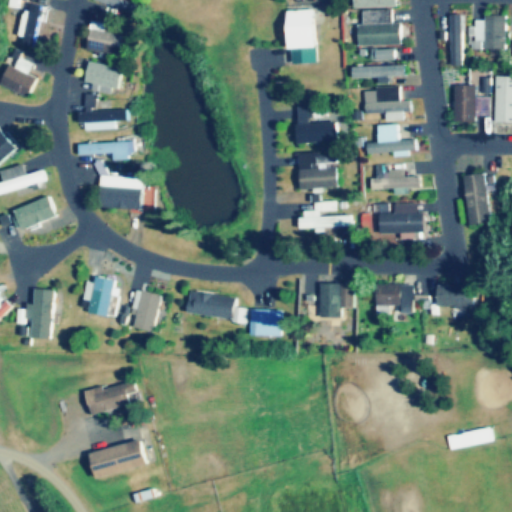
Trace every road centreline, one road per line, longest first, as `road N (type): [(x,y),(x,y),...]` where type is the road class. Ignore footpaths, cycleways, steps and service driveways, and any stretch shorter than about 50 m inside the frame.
road 1 (residential): [(423,0),(456,244),(447,265),(215,273),(154,260),(110,237),(86,212),(68,169),(61,117)]
road 2 (residential): [(265,60),(274,195),(267,270)]
road 3 (residential): [(79,0),(61,117),(0,106)]
